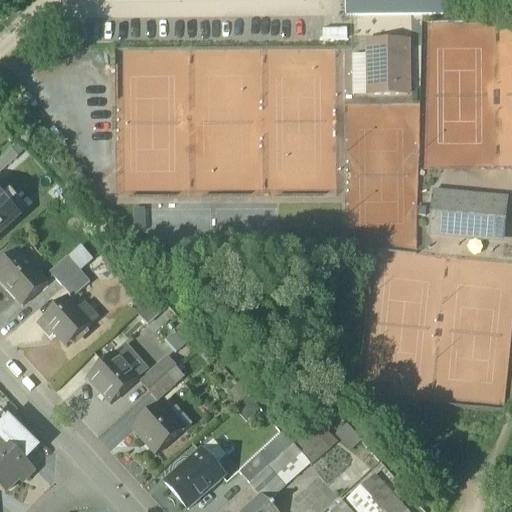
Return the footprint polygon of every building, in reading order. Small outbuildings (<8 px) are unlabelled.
[(438,16),(437,0),(350,0),(350,18),(438,16)] [(454,0),(437,0),(438,16),(455,16),(454,0)] [(408,41),(369,41),(370,95),(409,95),(408,41)] [(508,200),(434,192),(430,228),(504,236),(508,200)] [(0,231),(16,217),(0,199),(0,231)] [(50,271),(70,295),(90,279),(82,269),(94,260),(82,245),(50,271)] [(47,285),(18,253),(0,268),(0,282),(22,307),(47,285)] [(90,328),(67,302),(40,326),(47,335),(51,331),(67,349),(90,328)] [(137,384),(115,358),(88,381),(111,407),(137,384)] [(158,368),(140,384),(148,393),(166,377),(158,368)] [(166,377),(148,393),(156,403),(174,387),(166,377)] [(172,419),(160,406),(133,431),(156,457),(183,433),(184,434),(191,427),(179,413),(172,419)] [(1,411),(0,411),(0,427),(9,419),(1,411)] [(37,449),(8,422),(0,430),(0,440),(4,444),(5,444),(24,463),(37,449)] [(24,463),(5,444),(4,444),(0,449),(0,448),(0,489),(4,493),(29,468),(24,463)] [(224,480),(201,455),(167,486),(190,511),(224,480)] [(407,511),(367,467),(338,492),(355,511),(407,511)] [(274,511),(262,499),(247,511),(274,511)]
